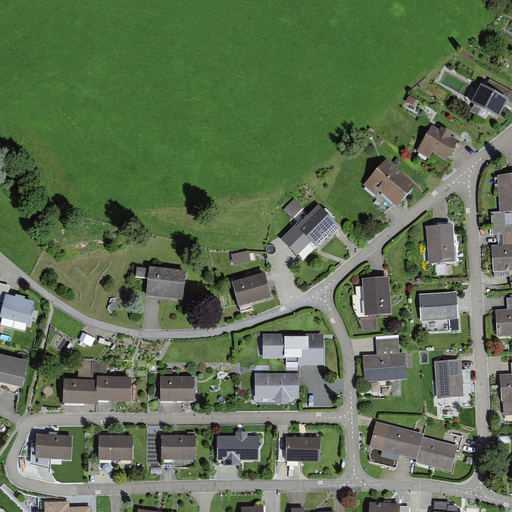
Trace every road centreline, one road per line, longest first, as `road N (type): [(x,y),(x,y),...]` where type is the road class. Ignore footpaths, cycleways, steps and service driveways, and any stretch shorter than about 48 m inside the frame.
road 1 (residential): [(356,485),(65,490),(22,482),(12,468),(26,426),(37,420),(351,417)]
road 2 (residential): [(461,175),(470,192),(484,417),(477,495)]
road 3 (residential): [(318,291),(461,175)]
road 4 (residential): [(351,417),(342,333),(318,291)]
road 5 (residential): [(477,495),(356,485)]
